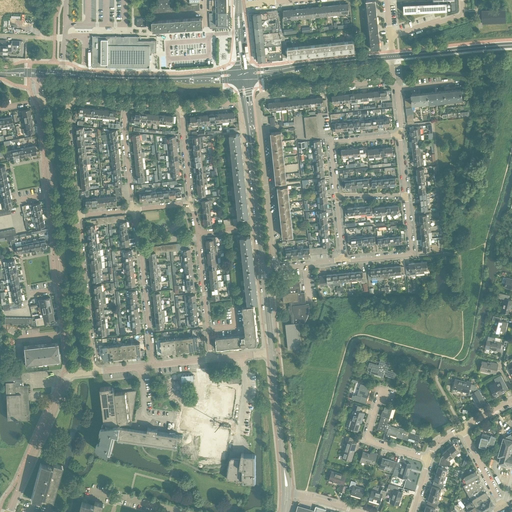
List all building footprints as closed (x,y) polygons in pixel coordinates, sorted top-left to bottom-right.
[(371,6),(376,6),(375,0),(365,0),(367,8),(371,8),(371,6)] [(432,0),(429,0),(403,1),(404,13),(434,11),(432,0)] [(432,0),(434,11),(438,11),(444,10),(446,10),(446,12),(456,12),(457,12),(457,11),(458,11),(458,10),(457,0),(432,0)] [(332,5),(333,14),(349,13),(348,3),(332,5)] [(317,16),(333,14),(332,5),(316,7),(317,16)] [(368,16),(377,15),(376,6),(371,6),(371,8),(367,8),(368,16)] [(300,18),(317,16),(316,7),(299,9),(300,18)] [(284,20),(300,18),(299,9),(283,10),(284,20)] [(278,18),(278,17),(274,17),(274,10),(255,13),(253,14),(254,20),(278,18)] [(505,10),(482,11),(482,23),(506,22),(505,10)] [(373,22),(378,22),(377,15),(368,16),(368,24),(373,24),(373,22)] [(185,18),(186,28),(203,27),(202,17),(185,18)] [(146,27),(146,18),(137,18),(137,26),(146,27)] [(169,29),(186,28),(185,18),(169,19),(169,29)] [(229,18),(209,18),(210,29),(229,27),(229,18)] [(254,27),(279,24),(278,18),(254,20),(254,27)] [(152,30),(153,30),(169,29),(169,19),(152,20),(152,30)] [(369,33),(379,32),(378,22),(373,22),(373,24),(368,24),(369,33)] [(279,31),(279,32),(280,32),(279,24),(254,27),(255,34),(279,31)] [(279,35),(279,32),(279,31),(255,34),(256,41),(280,38),(280,35),(279,35)] [(375,39),(379,38),(379,32),(369,33),(370,41),(375,40),(375,39)] [(100,36),(92,36),(92,66),(92,67),(99,67),(112,67),(112,66),(115,66),(115,67),(127,67),(127,66),(130,66),(130,67),(139,67),(140,67),(141,67),(141,66),(150,67),(150,54),(152,54),(152,52),(155,52),(156,52),(156,44),(156,40),(156,41),(151,41),(138,41),(138,36),(140,36),(124,36),(121,36),(106,36),(104,36),(104,39),(101,39),(101,36),(100,36)] [(256,47),(281,45),(280,38),(256,41),(256,47)] [(375,40),(370,41),(371,49),(380,48),(379,38),(375,39),(375,40)] [(337,42),(338,52),(355,51),(354,46),(356,45),(356,42),(354,42),(354,41),(337,42)] [(321,54),(338,52),(337,42),(320,44),(321,54)] [(305,56),(321,54),(320,44),(304,46),(305,56)] [(257,54),(275,52),(282,52),(281,45),(256,47),(257,54)] [(288,58),(305,56),(304,46),(287,48),(288,58)] [(275,52),(257,54),(258,61),(260,61),(260,62),(279,60),(278,53),(275,53),(275,52)] [(444,91),(445,101),(462,99),(461,89),(444,91)] [(429,103),(445,101),(444,91),(427,92),(429,103)] [(412,104),(429,103),(427,92),(411,94),(411,98),(411,101),(412,104)] [(316,97),(317,105),(321,105),(321,106),(323,106),(326,106),(326,100),(323,100),(322,97),(316,97)] [(84,115),(85,108),(79,107),(76,107),(75,116),(78,116),(79,115),(84,115)] [(130,117),(130,122),(131,122),(141,123),(141,121),(140,121),(141,113),(135,112),(135,113),(132,113),(131,118),(130,117)] [(191,125),(197,124),(197,116),(190,117),(191,120),(187,120),(187,125),(191,125)] [(334,124),(331,124),(332,131),(336,131),(342,130),(341,123),(334,123),(334,124)] [(23,134),(26,134),(35,132),(33,126),(25,128),(23,128),(24,132),(23,132),(23,134)] [(414,128),(410,129),(411,135),(420,134),(421,134),(420,126),(414,127),(414,128)] [(271,132),(272,143),(273,149),(283,148),(281,131),(271,132)] [(231,151),(241,150),(240,133),(229,134),(231,151)] [(31,155),(29,146),(26,147),(26,144),(23,145),(25,156),(31,155)] [(19,157),(25,156),(23,145),(23,147),(20,148),(19,145),(17,146),(17,148),(19,157)] [(274,166),(284,165),(283,148),(273,149),(274,166)] [(7,159),(13,158),(11,150),(5,151),(0,152),(0,155),(0,156),(6,155),(7,159)] [(233,168),(243,167),(241,150),(231,151),(233,168)] [(284,165),(274,166),(276,182),(286,181),(284,165)] [(235,185),(245,183),(243,167),(233,168),(235,185)] [(342,186),(345,186),(345,188),(351,187),(350,180),(351,180),(350,177),(347,177),(348,180),(341,181),(342,186)] [(236,201),(247,200),(245,183),(235,185),(236,201)] [(277,186),(279,196),(279,203),(289,202),(287,185),(277,186)] [(175,190),(175,197),(181,196),(181,193),(184,193),(183,186),(174,187),(174,190),(175,190)] [(140,200),(146,200),(145,192),(139,192),(140,197),(137,197),(137,200),(140,199),(140,200)] [(203,206),(212,205),(212,200),(211,200),(211,197),(203,198),(204,200),(202,201),(203,206)] [(85,199),(83,199),(84,206),(86,206),(92,206),(91,198),(85,199)] [(242,218),(243,218),(248,217),(247,200),(236,201),(238,218),(239,218),(242,218)] [(2,209),(4,208),(7,208),(10,207),(13,207),(11,201),(3,202),(0,203),(2,209)] [(33,210),(41,208),(40,202),(31,204),(32,207),(29,208),(30,211),(33,210)] [(281,220),(291,219),(289,202),(279,203),(281,220)] [(371,205),(365,206),(366,213),(366,216),(372,215),(372,217),(375,217),(375,215),(374,208),(372,209),(371,205)] [(347,210),(345,210),(346,217),(348,217),(348,215),(354,215),(353,207),(347,208),(347,210)] [(34,216),(42,214),(41,208),(33,210),(33,214),(31,214),(31,216),(34,216)] [(291,219),(281,220),(283,237),(293,236),(291,219)] [(401,236),(395,236),(396,244),(402,243),(402,242),(405,242),(404,233),(401,233),(401,236)] [(7,237),(7,241),(10,240),(12,249),(16,248),(16,250),(15,251),(16,253),(16,252),(17,253),(23,252),(21,244),(21,241),(14,242),(14,241),(17,240),(16,237),(17,237),(17,235),(16,235),(13,235),(10,236),(7,237)] [(357,245),(356,236),(351,237),(350,235),(347,235),(348,244),(351,243),(351,246),(357,245)] [(45,236),(39,237),(39,240),(41,249),(47,247),(46,244),(49,244),(49,241),(46,241),(45,239),(45,236)] [(242,254),(252,253),(250,236),(240,237),(242,254)] [(207,240),(206,240),(207,247),(217,245),(216,237),(207,238),(207,240)] [(35,238),(32,238),(33,240),(35,250),(41,249),(39,240),(36,241),(35,238)] [(121,243),(120,243),(121,248),(128,248),(128,245),(129,245),(128,239),(121,240),(120,240),(121,243)] [(33,240),(27,241),(27,243),(29,251),(35,250),(33,240)] [(244,270),(254,269),(252,253),(242,254),(244,270)] [(12,258),(3,260),(5,267),(16,265),(15,259),(12,260),(12,258)] [(409,266),(405,266),(406,276),(410,275),(410,274),(416,274),(416,271),(415,271),(414,262),(408,263),(409,266)] [(16,265),(5,267),(6,273),(17,271),(16,265)] [(400,265),(394,266),(395,274),(401,274),(404,274),(403,266),(401,267),(400,265)] [(371,271),(367,272),(368,279),(372,279),(372,280),(378,279),(377,276),(376,268),(370,269),(371,271)] [(245,287),(256,286),(254,269),(244,270),(245,287)] [(356,271),(357,280),(361,280),(361,282),(367,282),(366,272),(363,272),(362,271),(356,271)] [(327,283),(333,282),(332,274),(326,274),(326,275),(323,276),(323,278),(320,278),(321,286),(328,285),(327,283)] [(10,282),(7,283),(7,285),(8,285),(11,285),(19,283),(18,277),(10,279),(10,282)] [(134,287),(134,285),(135,285),(135,279),(128,280),(125,280),(126,288),(134,287)] [(291,313),(291,317),(292,324),(286,324),(288,349),(295,348),(296,350),(299,349),(299,348),(301,348),(301,344),(299,323),(300,323),(302,326),(305,321),(308,316),(309,310),(309,304),(306,304),(305,292),(301,292),(300,286),(300,281),(285,282),(286,290),(282,291),(283,302),(290,301),(290,306),(288,306),(289,313),(291,313)] [(194,284),(184,285),(185,292),(188,292),(188,290),(195,290),(194,284)] [(256,286),(245,287),(247,304),(257,303),(256,286)] [(12,290),(9,291),(10,297),(13,297),(22,295),(20,289),(12,291),(12,290)] [(129,289),(126,290),(127,297),(130,297),(137,296),(136,290),(135,290),(135,289),(129,289)] [(511,302),(511,299),(508,299),(509,295),(499,293),(499,294),(498,297),(504,299),(501,311),(510,313),(511,302)] [(13,297),(10,297),(12,303),(14,302),(17,302),(20,301),(23,301),(22,295),(13,297)] [(47,296),(38,297),(40,306),(51,303),(50,296),(47,297),(47,296)] [(32,320),(32,324),(36,323),(36,326),(54,322),(48,323),(48,320),(54,319),(53,311),(51,303),(40,306),(41,313),(42,313),(43,317),(35,319),(32,320)] [(244,336),(215,339),(216,349),(243,346),(243,345),(248,344),(248,346),(254,345),(255,345),(256,344),(257,344),(257,343),(257,342),(257,341),(254,305),(243,306),(247,338),(246,338),(246,340),(245,340),(245,337),(244,336)] [(493,316),(492,320),(498,321),(496,332),(505,334),(507,322),(503,321),(501,320),(502,318),(493,316)] [(198,326),(197,324),(198,324),(198,318),(187,319),(188,327),(198,326)] [(201,332),(192,333),(192,337),(193,337),(193,341),(193,344),(194,350),(199,349),(198,342),(202,341),(201,332)] [(489,352),(490,348),(499,350),(501,342),(495,340),(495,338),(488,336),(484,351),(489,352)] [(161,339),(155,339),(157,354),(162,353),(166,353),(165,340),(161,340),(161,339)] [(23,346),(24,355),(23,355),(23,360),(24,359),(25,368),(60,364),(59,357),(60,357),(60,351),(58,351),(58,342),(23,346)] [(390,362),(385,361),(385,362),(384,362),(384,360),(380,359),(378,365),(369,362),(368,366),(372,367),(370,372),(383,376),(384,373),(386,373),(385,375),(394,378),(396,372),(387,370),(390,362)] [(498,364),(490,362),(490,363),(482,362),(480,369),(496,373),(498,364)] [(22,386),(22,382),(21,374),(5,374),(6,394),(7,419),(15,418),(15,420),(29,419),(28,399),(29,399),(29,397),(29,395),(28,395),(28,385),(22,386)] [(239,375),(228,376),(228,383),(233,383),(235,383),(239,382),(239,381),(239,379),(239,375)] [(496,383),(490,386),(495,396),(505,391),(504,390),(508,389),(501,375),(494,378),(496,383)] [(486,404),(478,390),(476,386),(475,386),(475,384),(470,383),(471,382),(467,381),(466,382),(455,379),(453,387),(456,388),(456,389),(457,389),(457,388),(462,390),(462,391),(468,393),(468,392),(471,393),(475,401),(473,402),(477,408),(486,404)] [(366,403),(366,401),(371,387),(360,384),(357,395),(355,394),(354,396),(352,395),(351,399),(366,403)] [(104,418),(96,449),(105,451),(112,453),(116,438),(117,434),(117,432),(118,432),(118,434),(117,437),(117,438),(118,438),(136,441),(137,441),(138,441),(139,442),(140,442),(141,442),(142,442),(143,442),(170,446),(169,448),(172,448),(174,448),(176,449),(177,441),(181,442),(182,435),(157,431),(158,429),(147,427),(147,430),(144,429),(127,427),(127,424),(126,422),(132,421),(137,390),(115,392),(114,388),(111,389),(111,386),(100,387),(104,418)] [(179,426),(179,427),(180,427),(180,428),(203,431),(199,453),(199,454),(200,454),(200,455),(201,455),(222,458),(223,458),(223,457),(224,457),(227,433),(227,432),(226,432),(226,431),(209,429),(208,429),(208,428),(207,428),(206,427),(206,426),(207,420),(210,420),(211,413),(228,416),(229,416),(230,416),(230,415),(234,391),(234,390),(233,390),(233,389),(212,386),(211,386),(210,386),(210,387),(209,387),(206,407),(184,404),(183,404),(183,405),(182,405),(179,426)] [(360,406),(354,405),(352,410),(353,410),(350,421),(351,421),(349,428),(357,431),(363,413),(358,411),(360,406)] [(381,415),(378,428),(385,431),(387,423),(389,418),(392,409),(384,406),(383,410),(382,410),(381,415)] [(511,414),(511,413),(498,420),(504,431),(510,432),(511,430),(511,414)] [(402,438),(405,429),(399,427),(399,428),(389,425),(389,424),(387,423),(385,431),(387,431),(385,438),(389,439),(390,435),(402,438)] [(405,429),(402,438),(414,442),(412,446),(416,448),(418,441),(420,442),(423,434),(420,434),(420,435),(410,432),(410,431),(405,429)] [(511,430),(510,432),(511,435),(509,437),(506,436),(505,438),(503,438),(498,456),(501,457),(499,463),(506,465),(506,464),(511,465),(511,430)] [(481,437),(478,446),(485,448),(486,445),(493,447),(496,437),(491,435),(491,436),(482,433),(481,437)] [(352,437),(347,435),(345,440),(347,441),(342,458),(351,460),(355,448),(356,444),(351,442),(352,437)] [(448,448),(454,456),(459,451),(453,444),(448,448)] [(449,460),(454,456),(448,448),(442,453),(444,455),(441,458),(439,463),(440,464),(449,467),(451,462),(449,460)] [(230,458),(228,470),(226,478),(238,480),(238,479),(244,479),(244,481),(255,481),(255,454),(249,454),(244,454),(244,453),(243,452),(242,452),(241,453),(240,460),(230,458)] [(360,459),(360,461),(366,463),(366,461),(374,463),(377,454),(370,452),(370,454),(363,452),(360,459)] [(382,458),(380,466),(390,470),(391,470),(390,472),(393,473),(394,468),(396,463),(393,462),(393,461),(382,458)] [(411,464),(402,462),(401,465),(400,470),(398,476),(406,478),(411,464)] [(41,464),(31,499),(40,501),(41,498),(52,501),(61,465),(53,463),(52,467),(41,464)] [(448,469),(449,467),(440,464),(439,467),(438,466),(436,473),(445,476),(447,469),(448,469)] [(478,476),(475,470),(463,477),(466,482),(478,476)] [(341,484),(339,490),(344,492),(346,486),(343,485),(346,475),(332,471),(329,480),(341,484)] [(443,483),(445,476),(436,473),(434,480),(435,480),(434,483),(443,486),(444,483),(443,483)] [(475,507),(477,506),(480,511),(483,511),(493,506),(493,505),(490,498),(486,491),(479,477),(463,485),(470,500),(475,507)] [(350,494),(361,497),(364,488),(355,485),(356,482),(351,480),(348,488),(352,490),(350,494)] [(402,491),(397,489),(398,486),(388,483),(387,488),(393,490),(391,498),(389,497),(388,501),(398,504),(402,491)] [(442,489),(443,486),(434,483),(433,486),(432,486),(430,492),(439,495),(441,488),(442,489)] [(386,491),(381,489),(380,493),(371,491),(369,499),(379,502),(380,498),(384,499),(386,491)] [(437,502),(439,495),(430,492),(428,499),(429,500),(428,503),(437,505),(438,502),(437,502)] [(94,505),(83,502),(79,511),(100,511),(103,503),(95,501),(94,505)] [(468,511),(477,511),(471,501),(466,504),(468,509),(467,509),(468,511)] [(436,508),(437,505),(428,503),(427,506),(426,505),(424,511),(433,511),(435,508),(436,508)] [(455,505),(454,507),(455,508),(456,510),(456,511),(457,511),(465,511),(463,509),(460,505),(459,503),(456,505),(455,505)]
